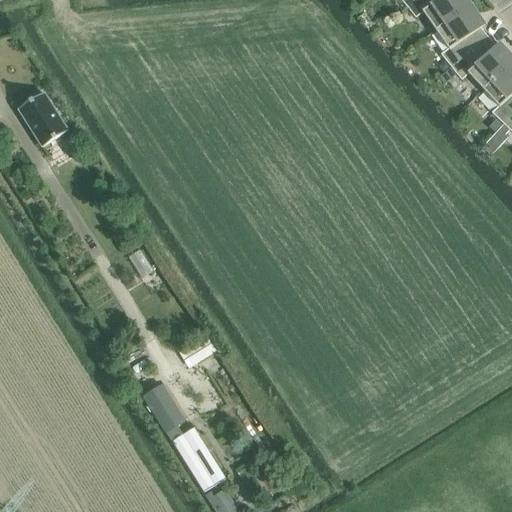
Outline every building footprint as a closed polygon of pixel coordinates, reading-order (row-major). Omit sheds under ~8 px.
[(400,0),(400,1),(407,10),(420,0),(400,0)] [(420,0),(407,10),(415,20),(423,14),(435,33),(471,8),(465,0),(420,0)] [(445,62),(451,69),(488,40),(480,30),(483,28),(484,29),(485,28),(471,8),(435,33),(448,51),(440,56),(445,62)] [(488,40),(451,69),(461,82),(468,76),(483,92),(511,65),(511,60),(498,45),(497,46),(498,47),(495,49),(488,40)] [(445,62),(437,68),(443,75),(451,69),(445,62)] [(491,115),(503,126),(511,116),(511,65),(483,92),(498,108),(491,115)] [(44,96),(18,111),(42,150),(63,136),(67,133),(44,96)] [(511,116),(503,126),(511,134),(511,116)] [(495,121),(488,129),(495,135),(502,128),(495,121)] [(206,336),(183,350),(193,366),(216,352),(206,336)] [(171,443),(203,494),(214,511),(238,511),(219,484),(225,480),(194,429),(182,436),(177,428),(185,423),(184,421),(187,419),(166,387),(163,389),(162,386),(142,398),(171,443)]
